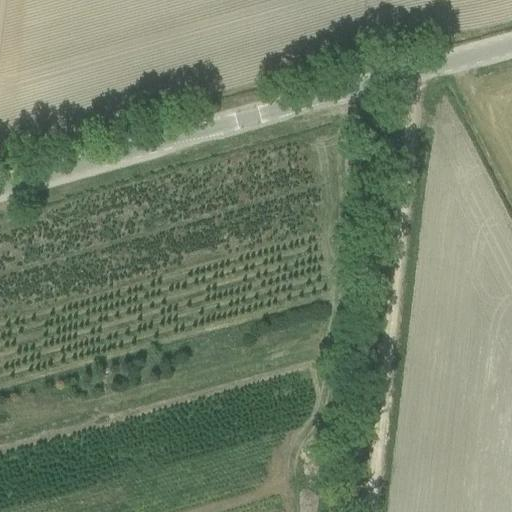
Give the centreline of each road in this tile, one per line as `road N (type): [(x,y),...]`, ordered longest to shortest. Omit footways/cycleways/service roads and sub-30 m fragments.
road 1 (tertiary): [(289,107),(0,186)]
road 2 (track): [(371,511),(403,226)]
road 3 (tertiary): [(289,107),(511,45)]
road 4 (track): [(404,75),(411,141),(403,226)]
